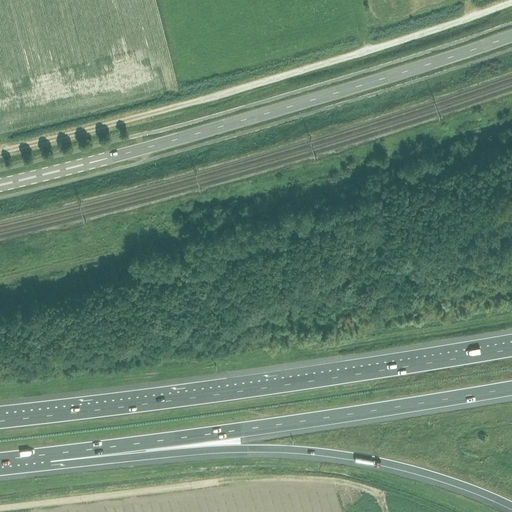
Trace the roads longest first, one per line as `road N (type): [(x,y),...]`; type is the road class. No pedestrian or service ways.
road 1 (track): [(0,284),(200,231),(511,121)]
road 2 (primary): [(0,184),(511,37)]
road 3 (unclassified): [(0,150),(511,3)]
road 4 (motorway): [(511,349),(0,421)]
road 5 (motorway): [(47,454),(317,451),(390,463),(511,505)]
road 6 (motorway): [(47,454),(511,388)]
